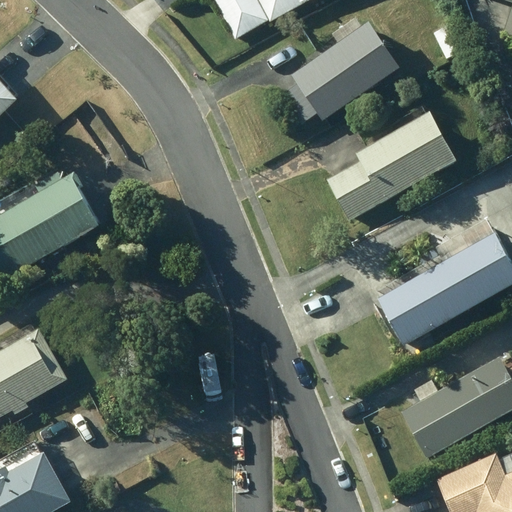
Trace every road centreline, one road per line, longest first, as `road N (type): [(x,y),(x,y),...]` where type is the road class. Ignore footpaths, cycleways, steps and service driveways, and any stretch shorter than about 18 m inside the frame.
road 1 (residential): [(76,0),(175,114),(248,292)]
road 2 (residential): [(248,292),(343,511)]
road 3 (residential): [(256,511),(255,359)]
